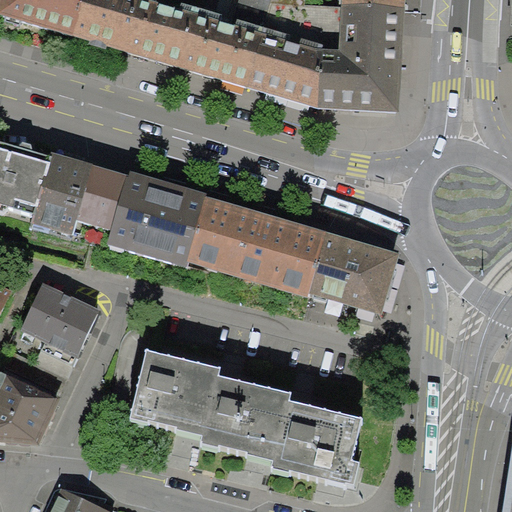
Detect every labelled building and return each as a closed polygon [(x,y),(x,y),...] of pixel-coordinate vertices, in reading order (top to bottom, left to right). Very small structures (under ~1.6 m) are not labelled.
[(0,0),(0,7),(3,9),(1,16),(74,37),(84,0),(0,0)] [(84,0),(74,37),(97,44),(124,52),(138,4),(139,0),(84,0)] [(193,72),(247,88),(272,0),(243,0),(234,32),(193,20),(179,68),(193,72)] [(398,69),(401,13),(351,10),(303,7),(303,0),(272,0),(247,88),(273,96),(317,109),(395,113),(398,69)] [(351,0),(351,10),(401,13),(401,3),(401,0),(351,0)] [(134,55),(179,68),(193,20),(138,4),(124,52),(134,55)] [(0,208),(34,218),(51,161),(32,155),(30,148),(22,146),(17,151),(0,145),(0,208)] [(113,231),(114,232),(128,183),(82,170),(51,161),(34,218),(32,224),(73,235),(77,221),(113,231)] [(128,183),(114,232),(109,245),(187,267),(188,261),(205,206),(189,201),(190,195),(164,188),(163,193),(155,191),(128,183)] [(188,261),(308,296),(310,292),(325,241),(257,221),(205,206),(188,261)] [(325,241),(310,292),(378,312),(393,261),(350,248),(325,241)] [(100,311),(44,286),(22,336),(44,346),(40,354),(74,369),(100,311)] [(0,322),(13,295),(0,289),(0,322)] [(206,366),(146,353),(130,422),(202,438),(200,446),(273,463),(271,471),(356,490),(361,467),(352,465),(361,422),(288,406),(290,397),(203,377),(206,366)] [(74,372),(40,357),(36,365),(15,356),(5,378),(60,402),(74,372)] [(58,403),(3,379),(0,387),(0,443),(39,445),(58,403)] [(108,511),(61,490),(52,509),(51,511),(108,511)]
